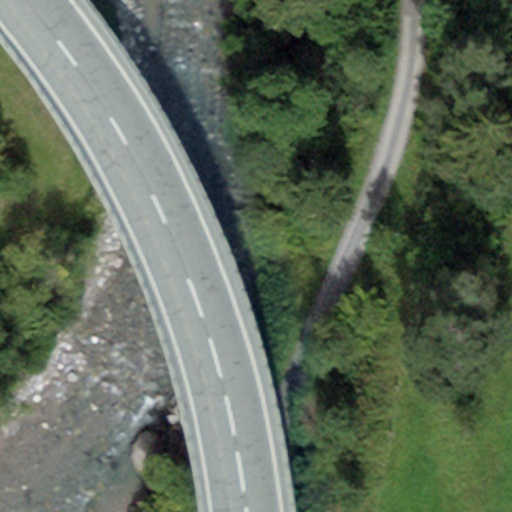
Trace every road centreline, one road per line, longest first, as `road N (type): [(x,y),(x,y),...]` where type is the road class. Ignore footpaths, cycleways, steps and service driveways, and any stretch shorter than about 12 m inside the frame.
road 1 (secondary): [(22,0),(118,136),(156,208),(212,355),(244,511)]
road 2 (track): [(233,511),(318,362),(402,151),(423,0)]
